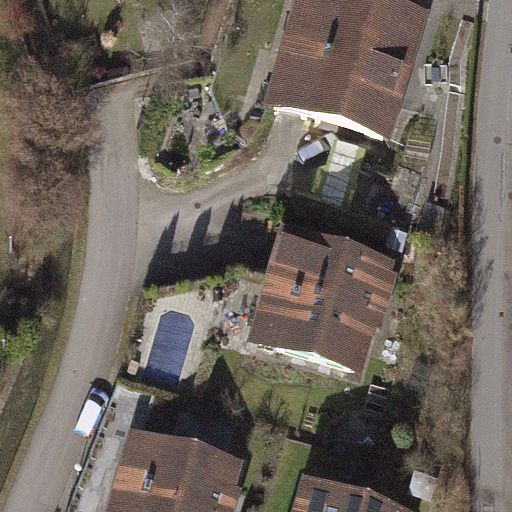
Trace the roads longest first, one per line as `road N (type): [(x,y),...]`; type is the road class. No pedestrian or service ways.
road 1 (residential): [(506,0),(493,177),(490,511)]
road 2 (residential): [(35,511),(90,382),(121,219),(121,99)]
